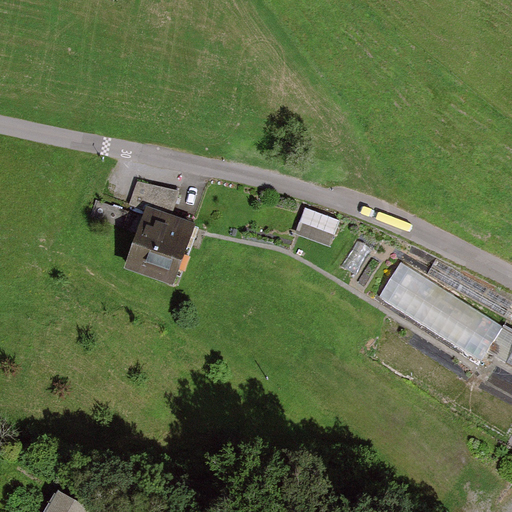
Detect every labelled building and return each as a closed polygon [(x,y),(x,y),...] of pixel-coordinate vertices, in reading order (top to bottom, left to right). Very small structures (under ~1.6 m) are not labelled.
[(332,250),(343,224),(307,210),(297,236),(332,250)] [(157,211),(136,263),(184,282),(205,231),(157,211)] [(487,321),(386,263),(371,290),(472,348),(487,321)] [(511,331),(508,329),(493,356),(511,366),(511,331)] [(412,375),(423,358),(393,338),(388,346),(391,348),(385,357),(412,375)] [(97,511),(74,496),(63,511),(97,511)]
